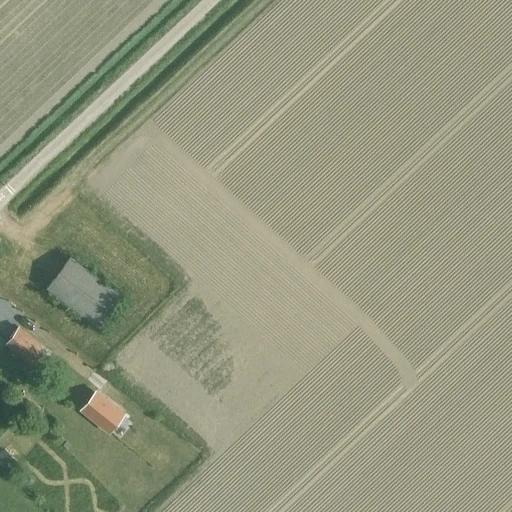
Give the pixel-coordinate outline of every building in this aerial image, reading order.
[(70,256),(47,286),(97,324),(120,294),(70,256)] [(49,351),(17,327),(6,342),(38,366),(49,351)] [(94,393),(82,408),(105,426),(117,411),(94,393)] [(24,394),(13,405),(27,417),(33,411),(41,417),(45,412),(24,394)] [(4,450),(0,454),(0,463),(7,471),(16,462),(4,450)]
